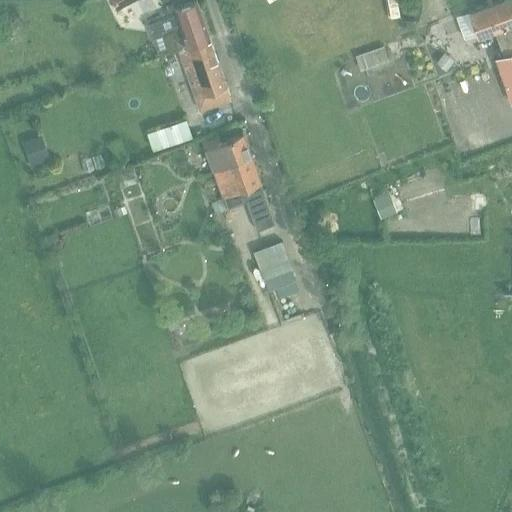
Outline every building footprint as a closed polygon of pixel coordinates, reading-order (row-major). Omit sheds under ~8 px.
[(397,0),(387,0),(390,18),(400,16),(397,0)] [(511,0),(496,0),(469,10),(478,34),(494,29),(504,55),(496,58),(511,102),(511,25),(511,23),(511,22),(511,0)] [(178,49),(210,39),(197,1),(175,8),(180,23),(161,29),(169,52),(178,49)] [(199,110),(230,100),(210,39),(178,49),(199,110)] [(360,70),(363,69),(389,59),(384,45),(355,55),(360,70)] [(445,51),(437,62),(447,70),(455,59),(445,51)] [(186,118),(146,131),(152,149),(192,136),(186,118)] [(206,147),(224,196),(216,198),(219,209),(246,200),(257,230),(275,223),(261,182),(251,153),(244,133),(206,147)] [(38,135),(24,140),(32,163),(46,158),(38,135)] [(381,217),(396,211),(389,193),(374,199),(381,217)] [(292,268),(284,247),(281,239),(253,250),(264,279),(292,268)] [(242,309),(234,312),(237,320),(244,317),(242,309)] [(176,313),(166,317),(171,329),(180,326),(176,313)]
